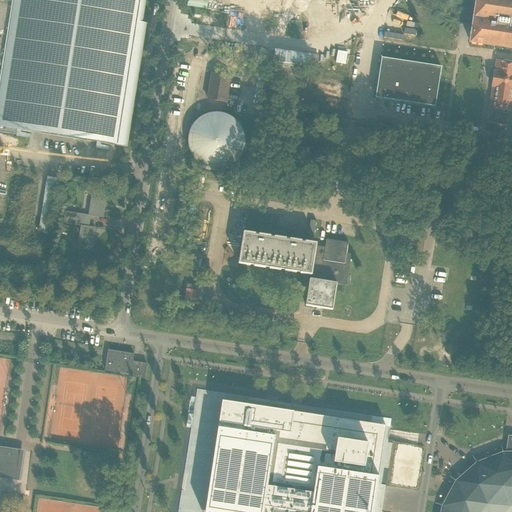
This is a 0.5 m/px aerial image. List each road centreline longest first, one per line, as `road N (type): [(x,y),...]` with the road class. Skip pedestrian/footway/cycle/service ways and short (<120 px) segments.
road 1 (unclassified): [(161,338),(124,333),(121,321),(166,24)]
road 2 (unclassified): [(439,380),(161,338)]
road 3 (residential): [(166,24),(315,47),(372,17)]
road 4 (unclassified): [(135,511),(161,338)]
road 5 (unclassified): [(419,511),(439,380)]
